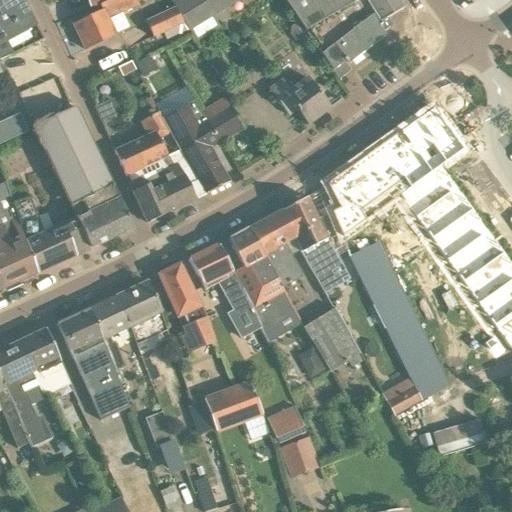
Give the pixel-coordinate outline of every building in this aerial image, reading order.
[(21,0),(0,0),(0,61),(13,54),(7,41),(35,26),(21,0)] [(85,50),(116,36),(109,20),(143,4),(141,0),(109,0),(98,5),(101,11),(73,24),(85,50)] [(86,0),(90,9),(98,5),(109,0),(86,0)] [(168,0),(174,8),(183,24),(189,32),(198,43),(221,29),(213,17),(239,0),(168,0)] [(382,34),(391,27),(386,19),(378,25),(364,0),(284,0),(308,38),(336,79),(350,68),(348,65),(384,37),(382,34)] [(386,19),(402,10),(395,0),(364,0),(378,25),(386,19)] [(152,38),(183,24),(174,8),(145,21),(152,38)] [(143,78),(158,69),(150,56),(135,64),(143,78)] [(131,62),(119,68),(123,77),(135,71),(131,62)] [(295,111),(306,126),(329,109),(306,77),(289,90),(281,79),(267,89),(287,116),(295,111)] [(123,120),(113,98),(93,108),(108,139),(113,137),(109,127),(123,120)] [(205,196),(229,184),(210,151),(218,146),(205,121),(194,103),(162,121),(171,135),(181,153),(205,196)] [(229,107),(205,121),(218,146),(244,132),(229,107)] [(74,217),(89,248),(90,248),(91,249),(91,248),(111,238),(112,239),(111,237),(116,235),(117,237),(126,233),(125,230),(130,228),(130,229),(131,228),(112,187),(113,187),(111,183),(110,184),(103,170),(104,169),(103,166),(102,166),(100,163),(101,163),(97,154),(96,155),(95,152),(96,152),(94,148),(93,149),(86,134),(87,134),(86,131),(85,131),(84,129),(85,129),(81,120),(80,121),(78,117),(79,117),(77,114),(74,108),(31,129),(74,217)] [(418,119),(326,185),(338,209),(334,211),(330,213),(341,239),(400,196),(442,167),(448,162),(460,153),(463,152),(461,149),(457,143),(455,141),(451,135),(449,133),(440,120),(438,117),(434,111),(432,109),(430,111),(418,119)] [(171,135),(162,121),(159,114),(140,123),(146,137),(113,152),(126,179),(142,171),(168,159),(159,141),(171,135)] [(145,178),(129,185),(146,223),(169,213),(168,211),(192,200),(193,202),(205,196),(181,153),(168,159),(142,171),(145,178)] [(442,167),(400,196),(511,350),(511,351),(511,277),(506,269),(511,265),(511,264),(496,242),(495,243),(490,247),(483,237),(482,236),(475,226),(480,222),(481,221),(465,199),(464,200),(459,203),(452,193),(451,192),(444,182),(449,178),(450,178),(442,167)] [(28,253),(36,274),(89,250),(89,248),(74,217),(43,231),(25,185),(7,192),(23,239),(28,253)] [(7,192),(6,187),(0,189),(0,283),(3,289),(36,274),(23,239),(7,192)] [(325,237),(306,199),(306,198),(278,213),(301,254),(316,246),(332,278),(337,275),(345,289),(354,285),(341,267),(325,237)] [(249,229),(280,288),(305,274),(295,257),(301,254),(278,213),(249,229)] [(280,288),(249,229),(228,240),(243,268),(233,273),(248,302),(260,328),(266,342),(268,346),(301,329),(301,328),(299,324),(280,288)] [(370,244),(342,260),(425,406),(453,390),(370,244)] [(204,292),(218,285),(228,307),(232,306),(253,355),(269,348),(268,346),(266,342),(260,328),(248,302),(233,273),(232,273),(218,246),(187,261),(204,292)] [(178,319),(176,320),(190,354),(216,344),(201,308),(199,309),(178,265),(157,275),(178,319)] [(130,329),(161,315),(146,282),(114,298),(130,329)] [(87,310),(101,342),(109,338),(130,329),(114,298),(87,310)] [(128,408),(110,369),(100,346),(102,345),(101,342),(87,310),(55,325),(99,421),(128,408)] [(361,354),(333,310),(322,316),(301,328),(301,329),(329,374),(348,362),(352,368),(362,362),(359,355),(361,354)] [(69,384),(44,329),(22,340),(38,371),(31,374),(41,396),(69,384)] [(489,351),(499,344),(494,337),(491,339),(484,344),(489,351)] [(100,346),(112,373),(125,368),(114,342),(112,343),(109,338),(101,342),(102,345),(100,346)] [(3,387),(20,425),(35,419),(18,381),(31,374),(38,371),(22,340),(0,350),(0,382),(2,388),(3,387)] [(325,371),(312,349),(298,357),(310,379),(325,371)] [(381,395),(394,417),(395,417),(418,404),(421,402),(409,379),(381,395)] [(202,400),(203,402),(213,431),(214,433),(215,433),(216,435),(262,417),(261,415),(262,415),(250,383),(249,384),(248,381),(203,398),(203,400),(202,400)] [(0,382),(0,411),(1,412),(17,449),(28,445),(20,425),(3,387),(2,388),(0,382)] [(198,436),(213,431),(203,402),(188,408),(198,436)] [(510,415),(506,403),(497,405),(497,406),(501,418),(510,415)] [(401,427),(424,414),(418,404),(395,417),(401,427)] [(505,430),(501,418),(497,406),(497,405),(486,409),(497,444),(509,442),(505,430)] [(497,444),(486,409),(475,412),(486,445),(497,444)] [(303,427),(295,410),(268,422),(275,439),(303,427)] [(155,449),(173,442),(162,412),(144,419),(155,449)] [(486,445),(475,412),(465,416),(464,416),(474,448),(475,447),(486,445)] [(441,457),(431,426),(424,414),(401,427),(421,463),(441,457)] [(511,427),(511,421),(510,415),(501,418),(505,430),(511,427)] [(474,448),(464,416),(453,419),(463,451),(474,448)] [(463,451),(453,419),(442,423),(452,454),(463,451)] [(452,454),(442,423),(431,426),(441,457),(452,454)] [(282,450),(292,476),(318,467),(308,440),(282,450)] [(212,511),(218,510),(208,479),(195,483),(205,511),(212,511)] [(127,511),(121,499),(94,511),(127,511)] [(468,511),(467,501),(455,503),(457,511),(468,511)]
